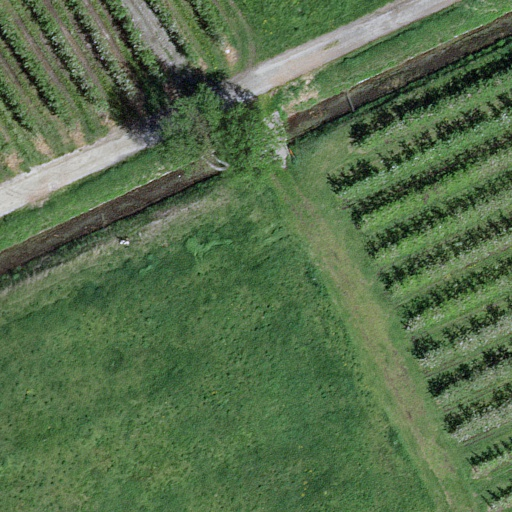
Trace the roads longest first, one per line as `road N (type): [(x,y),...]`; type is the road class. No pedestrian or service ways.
road 1 (track): [(0,212),(459,0)]
road 2 (track): [(451,511),(289,182)]
